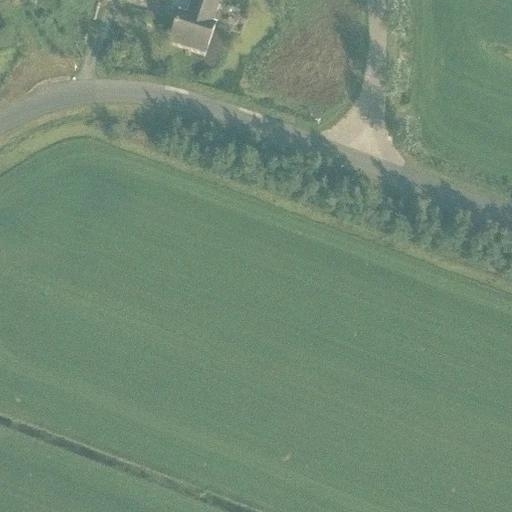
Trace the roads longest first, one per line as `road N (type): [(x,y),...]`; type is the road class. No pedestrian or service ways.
road 1 (tertiary): [(0,121),(59,97),(123,92),(187,103),(353,157)]
road 2 (tertiary): [(511,220),(353,157)]
road 3 (unclassified): [(353,157),(375,75),(373,0)]
